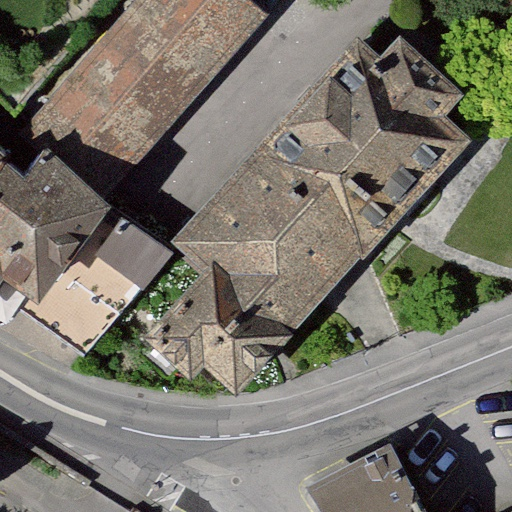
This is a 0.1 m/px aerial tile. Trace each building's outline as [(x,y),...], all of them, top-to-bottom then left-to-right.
[(53,154),(113,208),(279,21),(254,0),(147,0),(11,152),(16,157),(10,165),(34,183),(53,154)] [(212,277),(154,339),(202,384),(215,371),(239,397),(483,151),(456,125),(480,101),(412,37),(389,60),(370,42),(178,245),(212,277)] [(0,179),(10,165),(16,157),(11,152),(0,142),(0,179)] [(10,165),(0,179),(0,284),(3,280),(47,315),(121,214),(113,208),(53,154),(34,183),(10,165)] [(427,511),(393,442),(305,487),(322,511),(427,511)]
